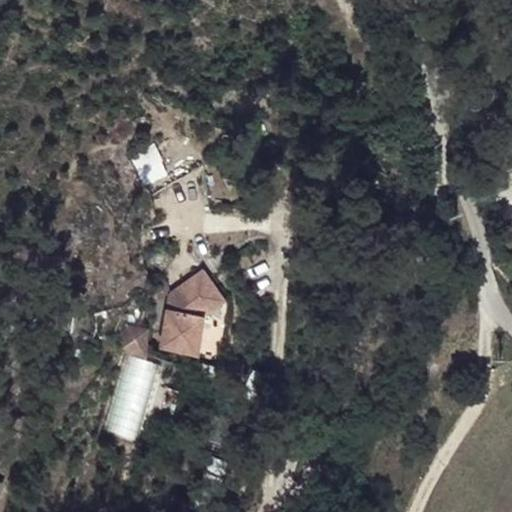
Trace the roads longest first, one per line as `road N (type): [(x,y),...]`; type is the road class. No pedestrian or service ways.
road 1 (track): [(264,511),(314,438),(359,346),(446,133)]
road 2 (unclassified): [(415,0),(437,108),(494,283),(511,311)]
